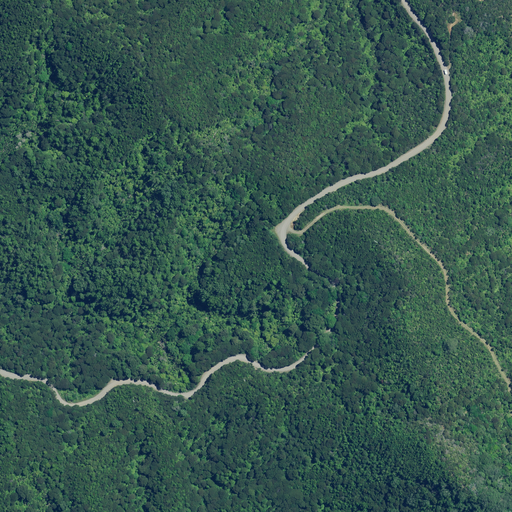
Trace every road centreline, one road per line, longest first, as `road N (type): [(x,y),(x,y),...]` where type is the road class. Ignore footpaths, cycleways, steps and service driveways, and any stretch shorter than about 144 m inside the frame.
road 1 (unclassified): [(0,370),(43,378),(64,401),(79,403),(137,379),(188,391),(240,357),(269,367),(300,361),(338,308),(327,277),(286,246),(284,230),(326,190),(413,149),(445,116),(442,63),(404,0)]
road 2 (track): [(286,246),(334,208),(390,212),(439,262),(455,315),(488,345),(511,389)]
